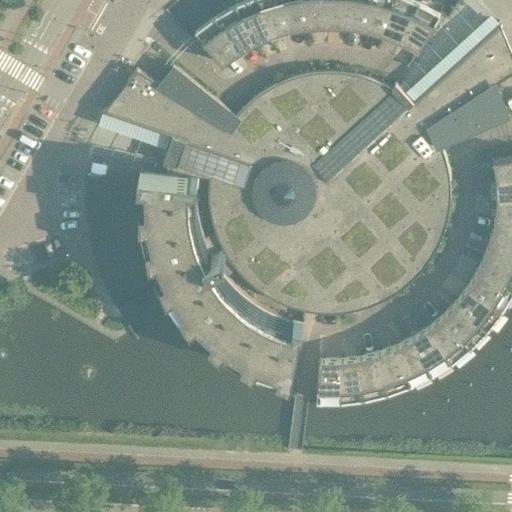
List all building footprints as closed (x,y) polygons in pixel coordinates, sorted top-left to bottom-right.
[(259,0),(239,0),(235,2),(255,41),(272,34),(259,0)] [(283,0),(259,0),(272,34),(290,29),(283,0)] [(283,0),(290,29),(309,25),(305,0),(283,0)] [(305,0),(309,25),(327,24),(327,0),(305,0)] [(348,0),(327,0),(327,24),(346,25),(348,0)] [(365,27),(370,0),(348,0),(346,25),(365,27)] [(394,0),(370,0),(365,27),(383,32),(394,0)] [(400,40),(419,0),(394,0),(383,32),(400,40)] [(441,12),(420,0),(419,0),(400,40),(418,49),(441,12)] [(235,2),(215,14),(239,51),(255,41),(235,2)] [(223,63),(239,51),(215,14),(194,28),(223,63)] [(166,170),(197,174),(209,175),(208,181),(208,187),(208,192),(208,198),(209,204),(210,210),(211,215),(212,221),(214,227),(216,232),(218,237),(220,242),(222,247),(219,249),(224,256),(227,254),(229,259),(232,263),(236,267),(239,271),(242,274),(247,279),(251,283),(256,286),(261,290),(266,293),(272,296),(277,299),(282,302),(287,304),(293,306),(299,307),(305,309),(311,310),(317,311),(323,311),(329,312),(335,311),(342,311),(348,310),(354,309),(360,308),(365,306),(371,304),(377,302),(383,299),(388,297),(396,291),(401,288),(406,285),(410,281),(415,277),(419,273),(423,268),(426,264),(430,259),(433,254),(435,250),(438,245),(440,240),(442,235),(445,228),(448,220),(449,214),(450,208),(451,202),(451,196),(451,190),(451,184),(451,178),(450,171),(449,166),(448,160),(446,154),(444,148),(442,142),(489,122),(477,95),(511,72),(511,49),(500,20),(443,71),(413,99),(405,90),(396,80),(392,85),(387,82),(382,79),(376,77),(371,75),(365,73),(359,71),(353,70),(347,69),(341,68),(335,68),(329,68),(323,68),(317,68),(311,69),(305,70),(299,71),(293,73),(288,75),(282,77),(277,80),(271,82),(266,85),(261,88),(257,92),(252,95),(248,99),(244,103),(240,107),(237,110),(234,113),(227,124),(137,67),(102,111),(172,135),(167,148),(163,161),(167,161),(166,170)] [(511,153),(492,157),(495,177),(511,175),(511,153)] [(197,179),(197,174),(166,170),(140,168),(139,174),(139,181),(138,189),(138,195),(139,201),(139,207),(140,214),(141,222),(143,230),(144,237),(146,244),(149,252),(151,259),(154,266),(157,273),(162,282),(164,286),(168,291),(172,298),(176,304),(181,310),(186,316),(191,322),(197,327),(202,332),(208,337),(214,342),(220,346),(227,351),(233,355),(240,358),(247,362),(254,365),(260,368),(266,370),(272,372),(279,374),(285,375),(291,377),(303,320),(297,319),(292,317),(287,316),(282,314),(277,312),(271,309),(267,307),(262,304),(258,302),(253,299),(248,295),(243,291),(239,287),(234,283),(242,274),(239,271),(236,267),(232,263),(229,259),(227,254),(224,256),(219,249),(222,247),(220,242),(218,237),(216,232),(205,236),(203,232),(202,228),(200,223),(199,217),(198,212),(197,207),(197,202),(196,196),(196,191),(196,185),(197,179)] [(208,181),(209,175),(197,174),(197,179),(196,185),(196,191),(196,196),(197,202),(197,207),(198,212),(199,217),(200,223),(202,228),(203,232),(205,236),(216,232),(214,227),(212,221),(211,215),(210,210),(209,204),(208,198),(208,192),(208,187),(208,181)] [(511,196),(511,175),(495,177),(495,196),(511,196)] [(511,217),(511,196),(495,196),(493,214),(511,217)] [(511,239),(511,217),(493,214),(490,233),(511,239)] [(511,262),(511,239),(490,233),(484,251),(511,262)] [(511,287),(511,262),(484,251),(476,268),(511,287)] [(502,310),(511,293),(511,287),(476,268),(466,284),(502,310)] [(487,328),(502,310),(466,284),(454,299),(487,328)] [(471,345),(487,328),(454,299),(441,312),(471,345)] [(452,360),(471,345),(441,312),(426,324),(452,360)] [(432,373),(452,360),(426,324),(410,334),(432,373)] [(410,384),(432,373),(410,334),(394,343),(410,384)] [(388,392),(410,384),(394,343),(376,349),(388,392)] [(365,397),(388,392),(376,349),(357,353),(365,397)] [(341,400),(365,397),(357,353),(339,355),(341,400)] [(316,399),(341,400),(339,355),(319,355),(316,399)]
